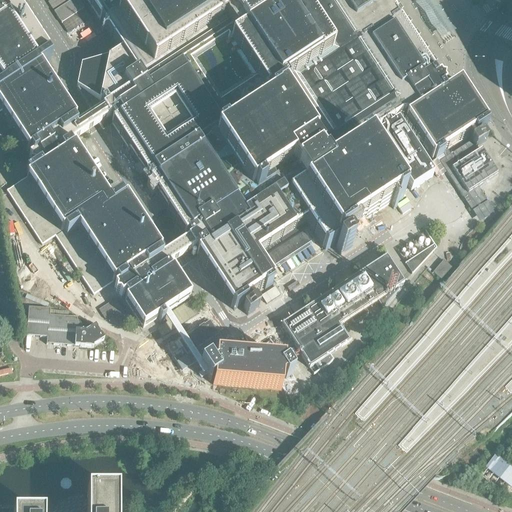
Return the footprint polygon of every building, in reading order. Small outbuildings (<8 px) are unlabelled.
[(351,248),(351,247),(345,238),(351,234),(350,233),(349,231),(390,205),(391,206),(393,210),(396,208),(395,205),(403,200),(402,199),(401,198),(403,196),(367,142),(365,143),(363,140),(380,129),(382,132),(375,137),(411,191),(433,177),(432,176),(397,122),(390,127),(388,124),(405,113),(407,117),(405,118),(432,159),(434,158),(435,160),(443,155),(445,159),(439,163),(462,198),(468,194),(498,175),(481,150),(476,153),(470,143),(450,156),(446,149),(473,132),(475,135),(479,132),(487,126),(487,125),(486,124),(459,83),(444,93),(441,89),(444,87),(441,82),(439,79),(438,77),(435,79),(432,75),(434,73),(399,20),(397,21),(393,14),(395,13),(386,0),(85,0),(120,53),(110,60),(107,61),(101,53),(80,66),(76,89),(89,109),(99,102),(103,109),(105,112),(77,130),(76,128),(72,123),(74,121),(46,78),(39,68),(52,59),(49,53),(16,3),(14,0),(0,0),(0,115),(2,114),(9,125),(27,153),(29,152),(31,156),(29,158),(30,161),(31,162),(33,165),(35,168),(38,166),(41,170),(37,173),(35,174),(33,170),(25,175),(27,177),(27,179),(6,193),(41,246),(55,238),(93,297),(113,284),(116,288),(114,289),(117,293),(120,299),(124,297),(126,300),(124,301),(143,329),(157,320),(158,320),(160,324),(165,321),(162,317),(167,314),(186,301),(190,298),(182,285),(172,270),(170,272),(167,267),(195,249),(197,253),(196,254),(231,308),(232,308),(234,311),(246,303),(244,300),(260,290),(263,288),(264,290),(272,285),(270,283),(272,282),(267,274),(256,257),(257,256),(269,248),(282,240),(295,231),(306,224),(316,239),(318,242),(323,249),(323,248),(325,251),(340,241),(342,244),(335,248),(339,254),(340,255),(341,255),(350,248),(351,248)] [(54,13),(73,0),(52,0),(48,3),(48,4),(54,13)] [(61,24),(84,9),(77,0),(73,0),(54,13),(61,24)] [(428,0),(418,6),(442,41),(452,34),(428,0)] [(68,34),(90,19),(84,9),(61,24),(68,34)] [(481,134),(471,141),(470,141),(470,142),(471,142),(474,148),(475,148),(476,148),(485,142),(486,142),(486,141),(486,140),(482,135),(482,134),(481,134)] [(256,257),(267,274),(318,242),(316,239),(306,224),(295,231),(282,240),(269,248),(257,256),(256,257)] [(437,249),(435,246),(406,265),(412,274),(411,275),(412,275),(433,252),(437,249)] [(386,257),(360,274),(281,326),(309,369),(349,343),(338,327),(351,319),(354,324),(368,314),(365,310),(378,301),(382,308),(399,290),(398,288),(404,284),(386,257)] [(451,269),(443,262),(433,273),(441,280),(451,269)] [(311,305),(330,293),(325,285),(306,297),(311,305)] [(267,305),(281,296),(275,287),(274,289),(261,297),(267,305)] [(259,308),(255,302),(254,302),(253,302),(243,309),(243,310),(247,316),(248,316),(258,309),(259,309),(259,308)] [(299,302),(289,308),(295,317),(304,310),(299,302)] [(171,332),(199,314),(198,312),(194,305),(166,323),(156,330),(162,338),(171,332)] [(77,319),(68,318),(49,317),(50,310),(28,309),(26,337),(47,339),(46,345),(75,348),(75,349),(80,349),(80,348),(93,349),(94,347),(104,341),(95,327),(85,333),(78,322),(77,322),(77,319)] [(200,366),(167,314),(162,317),(165,321),(197,372),(199,375),(203,372),(200,366)] [(179,342),(187,355),(218,335),(210,321),(204,325),(204,324),(199,328),(179,342)] [(178,351),(175,345),(168,349),(172,355),(178,351)] [(283,366),(284,361),(216,355),(215,364),(212,366),(209,360),(200,366),(203,372),(199,375),(197,372),(195,373),(199,380),(201,379),(206,376),(210,382),(213,380),(213,386),(281,391),(282,380),(284,378),(286,380),(293,375),(286,364),(283,366)] [(186,356),(177,362),(182,371),(192,365),(190,362),(186,356)] [(506,444),(501,449),(507,454),(511,449),(506,444)] [(511,487),(511,470),(497,458),(497,459),(488,470),(511,488),(511,487)] [(117,511),(118,492),(77,492),(77,511),(117,511)]
